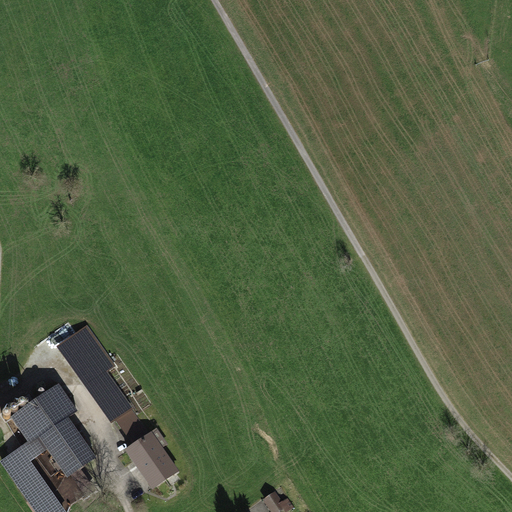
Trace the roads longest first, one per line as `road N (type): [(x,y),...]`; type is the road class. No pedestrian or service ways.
road 1 (track): [(511,476),(445,400),(215,0)]
road 2 (track): [(129,511),(82,394),(51,378),(11,400)]
